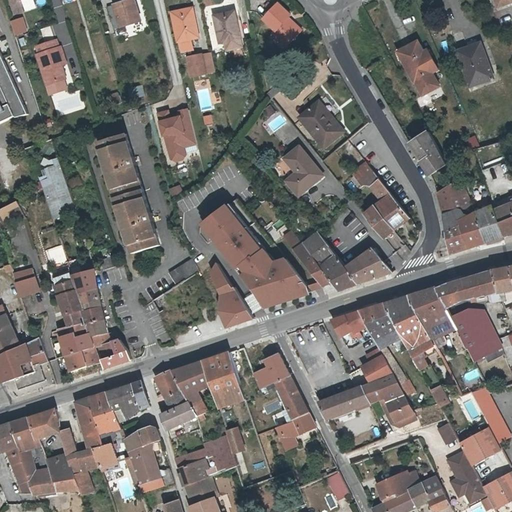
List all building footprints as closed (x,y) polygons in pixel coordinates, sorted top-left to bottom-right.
[(511,0),(494,0),(498,10),(511,5),(511,0)] [(122,2),(108,7),(115,30),(142,21),(135,1),(123,5),(122,2)] [(272,34),(287,48),(303,31),(290,19),(292,16),(278,3),(261,20),(274,32),(272,34)] [(193,8),(179,11),(181,21),(176,22),(180,41),(181,40),(184,51),(194,49),(192,38),(199,36),(193,8)] [(236,12),(216,16),(222,44),(230,42),(242,40),(236,12)] [(26,17),(12,21),(16,36),(30,32),(26,17)] [(0,127),(16,120),(17,120),(18,121),(30,117),(0,50),(0,44),(3,44),(0,37),(0,127)] [(39,53),(37,54),(46,84),(63,79),(59,66),(67,63),(62,46),(60,47),(58,39),(37,46),(39,53)] [(242,40),(230,42),(232,50),(246,47),(244,39),(242,40)] [(415,83),(416,82),(433,73),(439,71),(428,51),(425,52),(419,41),(399,52),(404,60),(407,59),(412,68),(409,70),(415,83)] [(482,41),(455,51),(470,90),(496,80),(482,41)] [(211,52),(203,53),(208,73),(216,72),(211,52)] [(197,63),(199,75),(208,73),(203,53),(189,56),(191,64),(197,63)] [(194,76),(199,75),(197,63),(191,64),(194,76)] [(440,87),(433,73),(416,82),(423,96),(440,87)] [(63,79),(46,84),(49,93),(66,88),(63,79)] [(146,85),(133,88),(135,100),(148,97),(146,85)] [(273,98),(282,92),(278,86),(269,93),(273,98)] [(347,132),(320,100),(297,119),(325,151),(347,132)] [(195,137),(189,109),(180,111),(182,119),(179,120),(174,122),(171,109),(160,112),(165,134),(167,134),(170,145),(169,145),(171,157),(175,159),(184,157),(186,154),(184,146),(190,144),(188,138),(195,137)] [(206,126),(215,124),(213,114),(204,116),(206,126)] [(488,142),(501,137),(498,127),(484,132),(488,142)] [(429,177),(446,168),(429,135),(411,145),(422,163),(419,164),(423,168),(426,173),(429,177)] [(122,224),(125,233),(132,256),(155,249),(148,226),(150,225),(148,216),(146,217),(132,170),(134,170),(131,162),(129,162),(122,139),(98,146),(105,169),(108,178),(122,224)] [(294,174),(284,182),(298,199),(326,177),(300,146),(283,159),(294,174)] [(46,161),(52,178),(65,173),(59,157),(46,161)] [(362,188),(370,188),(379,181),(366,163),(352,173),(362,188)] [(77,209),(65,173),(52,178),(43,182),(45,189),(54,217),(77,209)] [(411,221),(379,181),(370,188),(380,203),(373,208),(395,233),(411,221)] [(440,191),(446,235),(452,229),(458,223),(471,217),(475,215),(466,185),(456,187),(455,184),(440,191)] [(182,186),(171,189),(173,197),(184,193),(182,186)] [(0,209),(7,226),(19,220),(23,218),(26,216),(20,199),(12,203),(0,208),(0,209)] [(511,203),(494,211),(500,226),(505,240),(511,238),(511,203)] [(458,223),(468,251),(505,240),(500,226),(494,211),(493,207),(475,215),(471,217),(458,223)] [(226,208),(201,228),(237,272),(262,252),(226,208)] [(384,241),(395,233),(373,208),(364,215),(373,227),(384,241)] [(450,256),(468,251),(458,223),(452,229),(446,235),(450,256)] [(312,277),(323,289),(332,286),(320,269),(303,244),(292,231),(283,237),(312,277)] [(318,233),(303,244),(320,269),(335,258),(318,233)] [(274,264),(264,251),(239,272),(243,276),(240,278),(265,312),(310,298),(307,291),(285,261),(274,264)] [(373,251),(345,269),(357,286),(394,276),(373,251)] [(112,258),(100,261),(103,271),(115,268),(112,258)] [(339,294),(357,286),(345,269),(335,258),(320,269),(332,286),(339,294)] [(176,285),(200,271),(193,259),(169,274),(176,285)] [(500,291),(504,290),(511,289),(511,267),(511,263),(491,269),(500,291)] [(226,332),(253,322),(241,301),(234,290),(232,291),(225,279),(216,266),(210,277),(221,301),(218,312),(226,332)] [(15,274),(18,283),(27,280),(36,277),(34,268),(15,274)] [(472,297),(476,295),(500,291),(491,269),(453,281),(447,283),(435,285),(447,303),(458,296),(463,298),(472,297)] [(95,271),(70,278),(72,282),(84,313),(101,309),(102,309),(95,271)] [(27,280),(18,283),(22,295),(40,289),(36,277),(27,280)] [(84,313),(72,282),(53,289),(62,319),(63,319),(82,314),(84,313)] [(434,341),(459,330),(447,303),(435,285),(407,294),(434,345),(434,341)] [(422,351),(434,345),(407,294),(384,301),(403,338),(421,370),(430,365),(422,351)] [(459,330),(462,332),(464,335),(476,359),(506,349),(501,338),(485,309),(475,309),(474,301),(472,297),(463,298),(458,296),(447,303),(459,330)] [(380,347),(387,347),(403,338),(384,301),(359,309),(367,325),(370,327),(380,347)] [(84,313),(82,314),(85,324),(104,322),(101,309),(84,313)] [(367,325),(359,309),(332,318),(340,335),(349,330),(352,335),(355,334),(357,337),(361,335),(358,329),(367,325)] [(82,314),(63,319),(66,329),(85,324),(82,314)] [(0,343),(6,354),(20,348),(6,316),(0,318),(0,343)] [(104,322),(85,324),(89,336),(90,340),(108,336),(108,335),(104,322)] [(112,334),(108,335),(108,336),(90,340),(94,350),(96,350),(110,344),(114,343),(112,334)] [(74,336),(57,340),(63,360),(64,359),(79,356),(82,355),(94,350),(90,340),(89,336),(75,341),(74,336)] [(277,381),(293,418),(310,410),(272,337),(256,342),(267,366),(255,372),(261,387),(277,381)] [(0,357),(0,382),(2,386),(15,382),(18,391),(44,382),(39,366),(48,363),(39,339),(20,348),(6,354),(0,357)] [(118,342),(110,344),(115,359),(100,363),(101,364),(104,373),(131,364),(127,354),(118,342)] [(366,355),(368,361),(361,365),(369,382),(394,372),(380,347),(366,355)] [(416,392),(387,347),(380,347),(394,372),(407,397),(416,392)] [(229,349),(215,354),(222,377),(232,404),(245,400),(238,379),(229,349)] [(94,350),(82,355),(86,369),(100,364),(101,364),(100,363),(96,350),(94,350)] [(210,386),(219,409),(232,404),(222,377),(215,354),(202,359),(210,386)] [(79,356),(64,359),(69,376),(70,375),(87,370),(86,369),(82,355),(79,356)] [(199,391),(210,386),(202,359),(172,368),(184,389),(191,401),(198,415),(207,411),(199,391)] [(87,370),(70,375),(72,382),(103,372),(100,364),(86,369),(87,370)] [(167,396),(184,389),(172,368),(163,372),(153,377),(167,396)] [(399,427),(418,421),(407,397),(394,372),(369,382),(362,384),(372,402),(384,398),(399,427)] [(141,379),(131,382),(140,410),(150,406),(141,379)] [(140,410),(131,382),(105,390),(114,410),(119,424),(140,410)] [(372,402),(362,384),(318,401),(326,419),(372,402)] [(441,385),(431,390),(440,407),(451,402),(441,385)] [(484,386),(471,390),(491,426),(496,438),(506,430),(484,386)] [(167,396),(174,408),(191,401),(184,389),(167,396)] [(93,416),(100,434),(122,429),(119,424),(114,410),(105,390),(88,396),(93,416)] [(471,390),(459,395),(469,421),(482,416),(471,390)] [(89,448),(96,448),(104,445),(100,434),(93,416),(88,396),(74,401),(89,448)] [(198,416),(198,415),(191,401),(174,408),(162,413),(167,429),(198,416)] [(57,408),(27,416),(39,438),(59,431),(57,408)] [(318,425),(310,410),(293,418),(276,426),(285,449),(298,443),(294,435),(318,425)] [(28,481),(37,469),(35,462),(31,449),(42,446),(39,438),(27,416),(9,421),(28,481)] [(31,493),(34,495),(28,481),(9,421),(0,423),(0,452),(6,450),(19,487),(19,493),(31,493)] [(449,423),(438,429),(446,444),(458,438),(449,423)] [(124,440),(127,451),(131,449),(152,442),(162,439),(158,427),(150,424),(140,429),(124,440)] [(225,430),(227,435),(234,454),(246,450),(238,426),(225,430)] [(465,452),(473,466),(503,450),(496,438),(491,426),(460,442),(465,452)] [(61,430),(64,448),(75,444),(70,427),(61,430)] [(238,464),(234,454),(227,435),(205,441),(207,446),(176,457),(179,466),(207,455),(208,457),(213,455),(218,470),(238,464)] [(104,445),(96,448),(102,465),(117,460),(118,460),(118,459),(114,442),(104,445)] [(162,476),(152,442),(131,449),(133,454),(143,482),(162,476)] [(75,444),(64,448),(66,454),(79,453),(78,451),(75,444)] [(89,448),(78,451),(79,453),(86,471),(89,469),(102,465),(96,448),(89,448)] [(469,492),(475,501),(488,494),(483,485),(473,466),(465,452),(449,461),(458,479),(460,483),(454,485),(460,497),(467,493),(469,492)] [(76,473),(86,471),(79,453),(66,454),(76,473)] [(58,492),(81,489),(76,473),(66,454),(46,458),(52,471),(58,492)] [(143,482),(133,454),(126,457),(135,485),(141,483),(143,482)] [(207,457),(177,467),(192,511),(221,511),(216,496),(220,495),(207,457)] [(34,495),(58,492),(52,471),(42,471),(37,469),(28,481),(34,495)] [(96,491),(89,469),(86,471),(76,473),(81,489),(83,495),(94,491),(96,491)] [(504,503),(511,498),(511,470),(483,485),(488,494),(493,504),(502,499),(504,503)] [(416,488),(410,474),(409,471),(380,484),(387,501),(387,502),(416,488)] [(418,471),(410,474),(416,488),(423,484),(418,471)] [(342,472),(331,477),(342,499),(353,493),(342,472)] [(164,476),(162,476),(143,482),(141,483),(144,492),(162,486),(162,485),(166,483),(164,476)] [(437,511),(447,507),(453,504),(439,477),(423,484),(416,488),(387,502),(387,501),(374,507),(376,511),(406,511),(437,498),(438,501),(433,503),(437,511)] [(182,511),(178,499),(163,503),(166,511),(182,511)]
